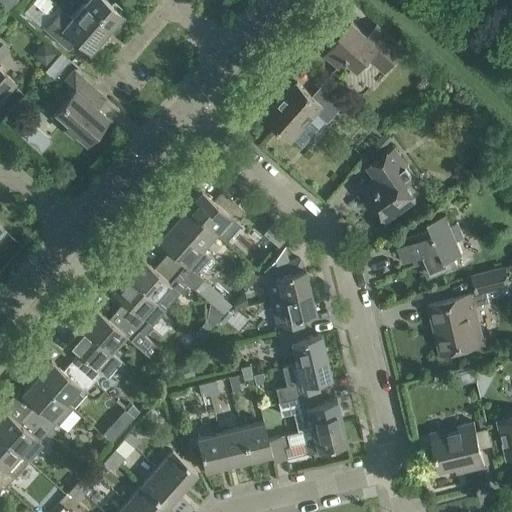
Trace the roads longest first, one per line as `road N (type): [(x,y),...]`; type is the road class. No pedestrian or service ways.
road 1 (residential): [(393,469),(338,246),(179,114)]
road 2 (tertiary): [(77,230),(179,114)]
road 3 (residential): [(256,502),(393,469)]
